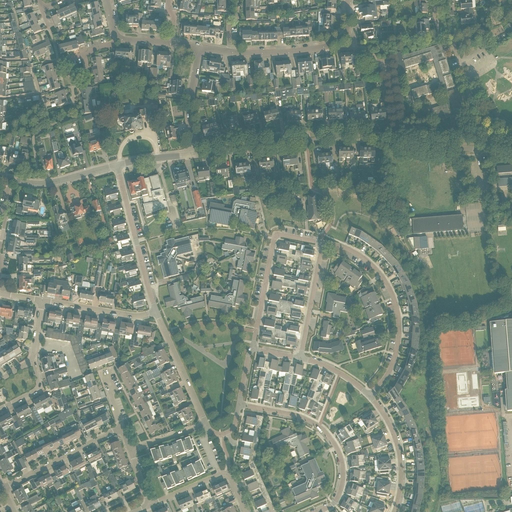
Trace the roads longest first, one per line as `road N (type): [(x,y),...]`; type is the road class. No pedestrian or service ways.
road 1 (residential): [(192,154),(344,136),(482,148)]
road 2 (residential): [(368,395),(395,355),(397,310),(370,264),(322,243)]
road 3 (residential): [(317,511),(341,486),(342,464),(329,436),(296,415),(240,405)]
road 4 (residential): [(253,349),(273,238),(322,243)]
road 5 (residential): [(348,0),(346,32),(335,44),(230,52)]
road 6 (residential): [(156,312),(116,165)]
road 7 (residential): [(3,489),(121,429)]
road 8 (residential): [(394,511),(397,445),(368,395)]
road 9 (residential): [(203,425),(156,312)]
